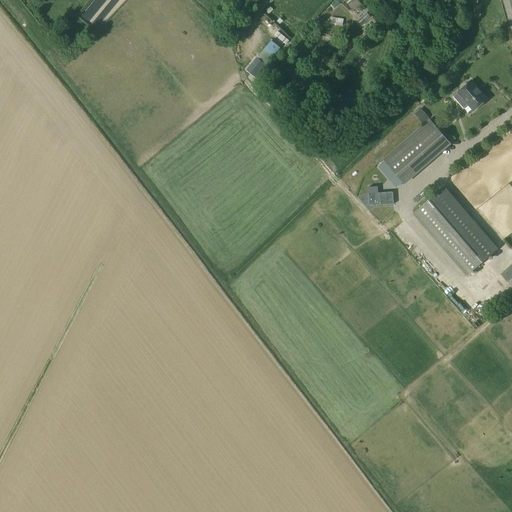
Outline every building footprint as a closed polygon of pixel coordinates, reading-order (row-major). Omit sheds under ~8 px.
[(92,0),(81,17),(98,29),(118,0),(92,0)] [(344,19),(331,17),(330,26),(342,27),(344,19)] [(246,68),(255,76),(282,46),(273,38),(246,68)] [(487,99),(471,81),(458,92),(474,111),(487,99)] [(414,114),(421,122),(428,116),(421,108),(414,114)] [(450,142),(430,120),(384,160),(403,182),(450,142)] [(393,204),(392,191),(377,192),(377,186),(367,186),(368,205),(393,204)] [(497,249),(444,187),(413,213),(467,275),(497,249)]
